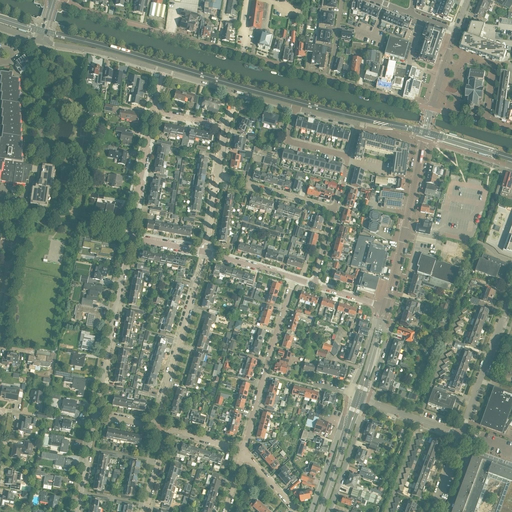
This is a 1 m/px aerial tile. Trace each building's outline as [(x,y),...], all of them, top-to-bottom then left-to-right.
[(134,13),(142,15),(144,5),(148,6),(148,0),(136,0),(136,1),(135,1),(134,6),(135,7),(134,13)] [(162,5),(162,0),(152,0),(152,3),(151,3),(149,16),(163,19),(166,6),(162,5)] [(205,0),(205,3),(204,9),(204,10),(204,13),(211,14),(212,9),(220,11),(221,0),(205,0)] [(228,0),(226,15),(235,16),(238,1),(230,0),(228,0)] [(422,11),(427,13),(429,8),(428,7),(424,6),(425,0),(417,0),(417,4),(417,7),(417,8),(418,8),(422,8),(422,11)] [(441,0),(440,4),(450,8),(452,3),(446,0),(441,0)] [(481,0),(478,8),(487,11),(486,11),(487,12),(491,4),(493,5),(494,2),(488,0),(485,0),(485,2),(481,0)] [(336,5),(336,2),(323,1),(321,9),(327,10),(328,7),(329,7),(330,7),(330,8),(331,8),(336,8),(337,5),(336,5)] [(362,14),(361,13),(363,10),(360,10),(361,5),(361,2),(354,1),(354,4),(353,4),(352,4),(351,10),(353,10),(353,11),(358,12),(357,15),(361,17),(362,14)] [(250,17),(249,20),(250,20),(249,28),(257,29),(260,29),(262,18),(266,19),(266,20),(268,4),(253,2),(252,10),(251,10),(250,17)] [(362,14),(367,15),(370,6),(368,5),(368,4),(365,3),(365,4),(363,10),(361,13),(362,14)] [(439,4),(437,9),(448,14),(450,8),(440,4),(439,4)] [(370,5),(370,6),(367,15),(371,17),(372,17),(375,8),(373,7),(373,6),(370,5)] [(375,8),(372,17),(371,17),(371,19),(376,21),(377,19),(380,11),(380,10),(378,9),(378,8),(375,7),(375,8)] [(487,11),(478,8),(475,15),(478,16),(477,19),(486,23),(487,20),(485,19),(487,13),(486,13),(486,11),(487,11)] [(320,18),(333,20),(333,17),(334,18),(334,14),(327,13),(327,10),(321,9),(320,18)] [(446,19),(448,14),(437,9),(435,15),(437,16),(440,17),(443,18),(443,19),(445,20),(446,19)] [(187,31),(188,31),(192,13),(182,11),(180,16),(186,17),(185,20),(182,19),(180,28),(187,30),(187,31)] [(386,24),(390,14),(388,13),(389,12),(386,11),(385,14),(383,17),(382,21),(381,22),(386,24)] [(192,13),(188,31),(191,32),(191,31),(193,32),(195,23),(193,22),(193,19),(196,20),(197,15),(192,13)] [(390,14),(386,24),(392,26),(392,27),(392,25),(395,16),(393,15),(394,14),(392,14),(391,13),(390,14)] [(395,16),(392,25),(397,27),(400,18),(398,17),(399,16),(396,15),(395,16)] [(397,27),(402,29),(406,20),(405,20),(403,19),(404,18),(401,17),(400,18),(397,27)] [(320,18),(319,27),(325,28),(325,25),(327,25),(333,26),(333,22),(332,22),(333,20),(320,18)] [(408,30),(409,27),(411,23),(411,22),(411,21),(410,20),(406,19),(405,20),(406,20),(402,29),(401,31),(407,33),(408,30)] [(202,20),(200,30),(199,30),(198,36),(201,36),(201,37),(202,38),(204,39),(205,38),(206,36),(210,37),(211,29),(211,28),(207,27),(207,29),(204,29),(205,21),(203,20),(202,20)] [(273,36),(268,35),(269,33),(273,34),(275,28),(277,29),(277,28),(276,28),(278,22),(270,20),(268,26),(267,30),(267,32),(266,32),(267,32),(266,35),(261,34),(258,46),(258,47),(263,48),(265,48),(269,49),(269,50),(270,49),(273,36)] [(423,58),(438,62),(442,50),(440,50),(440,48),(443,46),(448,29),(429,23),(426,35),(429,36),(423,58)] [(461,45),(460,47),(460,49),(461,50),(467,52),(467,49),(470,50),(469,52),(474,54),(474,52),(476,53),(475,55),(476,55),(480,56),(481,53),(483,54),(482,57),(486,58),(487,56),(489,56),(488,59),(489,59),(493,60),(494,58),(496,59),(495,61),(500,63),(501,62),(501,59),(504,60),(506,54),(507,53),(506,52),(505,52),(506,49),(505,49),(500,47),(494,45),(487,43),(482,41),(480,41),(481,37),(483,33),(483,31),(485,26),(485,25),(471,23),(471,24),(469,29),(469,30),(468,34),(470,35),(469,37),(467,36),(466,36),(464,35),(462,42),(462,43),(464,44),(464,46),(462,45),(461,45)] [(225,25),(222,40),(230,41),(232,26),(225,25)] [(325,28),(319,27),(318,36),(330,38),(330,35),(331,36),(332,32),(324,31),(325,28)] [(341,39),(351,41),(352,34),(354,34),(355,31),(349,30),(348,33),(347,33),(347,32),(346,32),(342,32),(341,39)] [(330,38),(318,36),(316,36),(315,45),(322,46),(322,43),(324,43),(325,43),(330,44),(330,40),(329,40),(330,38)] [(384,55),(404,60),(409,43),(389,37),(384,55)] [(273,51),(279,52),(282,44),(275,42),(273,51)] [(295,57),(305,58),(305,54),(304,54),(305,42),(302,42),(302,44),(296,43),(295,57)] [(319,69),(324,69),(327,51),(328,51),(328,49),(305,45),(305,52),(312,53),(311,65),(319,66),(319,69)] [(364,80),(376,83),(378,76),(379,59),(375,59),(376,52),(367,51),(365,68),(367,68),(364,80)] [(16,65),(16,68),(15,68),(20,75),(28,69),(25,64),(28,61),(25,56),(16,63),(17,65),(16,66),(16,65)] [(349,75),(359,76),(362,59),(352,58),(349,75)] [(387,68),(383,89),(390,90),(396,63),(397,63),(397,59),(395,59),(394,63),(389,61),(387,68)] [(343,62),(339,60),(336,60),(334,67),(335,67),(334,71),(337,72),(337,73),(338,74),(339,73),(340,73),(343,62)] [(92,66),(91,72),(88,71),(87,80),(93,81),(94,76),(98,76),(99,67),(98,67),(99,66),(96,66),(95,66),(95,67),(92,67),(92,66)] [(378,87),(383,89),(387,68),(383,67),(382,70),(379,80),(378,87)] [(392,88),(401,90),(406,70),(396,68),(392,88)] [(412,84),(416,71),(416,69),(412,68),(408,78),(410,79),(410,80),(406,83),(403,97),(414,100),(414,96),(417,97),(420,86),(412,84)] [(108,70),(106,70),(105,78),(105,82),(103,82),(102,87),(106,88),(107,79),(111,79),(113,71),(112,71),(112,70),(108,69),(108,70)] [(471,110),(474,111),(475,108),(478,108),(479,102),(482,102),(482,100),(483,100),(484,89),(483,89),(484,81),(483,81),(484,78),(485,72),(471,71),(471,70),(470,70),(469,79),(470,79),(468,87),(467,87),(466,98),(466,100),(468,100),(468,106),(467,107),(471,107),(471,110)] [(423,73),(416,71),(412,84),(420,86),(423,73)] [(501,71),(498,97),(506,98),(510,73),(501,71)] [(116,72),(114,85),(120,86),(121,80),(124,80),(126,75),(122,75),(122,73),(122,72),(119,72),(119,73),(116,72)] [(0,130),(0,134),(2,135),(1,143),(0,143),(0,181),(9,182),(9,181),(13,182),(13,183),(26,184),(26,180),(28,181),(30,172),(38,173),(37,182),(34,182),(33,185),(32,188),(33,188),(30,204),(47,207),(49,190),(49,187),(52,187),(55,167),(43,165),(43,167),(24,164),(25,163),(23,163),(21,162),(22,154),(21,154),(22,146),(21,146),(22,138),(20,137),(21,129),(20,129),(21,121),(20,121),(21,113),(19,113),(20,104),(19,104),(20,96),(19,96),(20,88),(18,88),(19,80),(12,79),(13,73),(9,73),(9,74),(1,73),(0,73),(2,73),(1,82),(2,82),(1,90),(3,90),(1,98),(3,98),(2,107),(3,107),(2,115),(4,115),(2,123),(4,123),(3,131),(0,130)] [(131,104),(138,105),(140,97),(143,98),(144,91),(143,91),(144,82),(138,81),(139,78),(130,76),(129,85),(132,86),(131,93),(133,93),(131,104)] [(176,92),(174,99),(184,102),(185,98),(190,99),(189,102),(192,103),(193,100),(195,95),(180,91),(180,93),(176,92)] [(495,117),(506,121),(509,105),(509,103),(506,102),(506,98),(498,97),(495,117)] [(202,109),(206,110),(217,113),(221,103),(217,102),(218,101),(211,99),(210,100),(204,99),(202,106),(203,106),(202,109)] [(122,111),(121,118),(133,120),(133,122),(138,123),(138,121),(138,122),(139,120),(138,120),(139,114),(122,111)] [(272,128),(275,129),(278,117),(264,113),(263,117),(262,117),(262,119),(263,119),(262,124),(262,123),(273,126),(272,128)] [(239,125),(249,128),(250,128),(252,123),(252,122),(251,122),(249,122),(242,119),(241,119),(242,119),(240,125),(239,125)] [(249,128),(239,125),(240,125),(239,127),(238,127),(237,130),(237,131),(247,134),(249,128)] [(122,133),(121,136),(121,140),(123,141),(122,145),(130,146),(133,135),(125,133),(126,129),(117,127),(116,132),(122,133)] [(169,137),(176,138),(178,128),(171,127),(169,137)] [(181,146),(184,147),(187,134),(184,133),(184,129),(178,128),(176,138),(176,139),(177,136),(183,137),(181,146)] [(187,134),(184,147),(187,147),(188,140),(195,142),(195,139),(196,136),(197,131),(190,130),(190,134),(187,134)] [(210,134),(203,133),(202,136),(202,140),(201,141),(204,142),(205,141),(208,142),(208,141),(211,141),(212,135),(209,135),(210,134)] [(360,134),(360,136),(354,160),(362,162),(364,153),(391,160),(388,176),(405,178),(409,147),(402,145),(402,144),(397,143),(397,144),(368,136),(360,134)] [(234,144),(242,145),(245,146),(246,139),(235,138),(235,140),(234,140),(233,143),(234,143),(234,144)] [(158,148),(157,154),(164,156),(165,149),(167,150),(168,147),(161,145),(160,148),(158,148)] [(116,151),(117,148),(109,146),(108,147),(108,150),(110,151),(109,157),(119,159),(118,164),(125,165),(127,153),(120,151),(120,152),(116,151)] [(273,166),(276,167),(279,154),(254,147),(253,154),(265,157),(263,163),(273,166)] [(200,151),(199,155),(199,158),(200,158),(200,164),(207,165),(208,159),(205,158),(206,152),(200,151)] [(231,162),(239,163),(241,163),(242,163),(243,157),(232,155),(232,156),(232,158),(231,158),(230,161),(231,162)] [(430,166),(428,174),(437,176),(442,177),(444,169),(430,166)] [(162,168),(155,167),(153,173),(156,174),(156,177),(163,178),(163,175),(160,175),(162,168)] [(96,177),(103,178),(104,171),(98,169),(96,177)] [(257,180),(259,181),(261,174),(255,172),(253,179),(253,180),(256,181),(257,180)] [(268,173),(267,176),(265,182),(265,183),(268,184),(269,183),(271,184),(273,177),(274,175),(268,173)] [(511,187),(511,185),(511,184),(511,174),(507,173),(499,199),(511,202),(511,198),(511,187)] [(437,176),(428,174),(426,183),(435,185),(437,176)] [(122,181),(123,177),(111,175),(109,175),(107,183),(112,184),(112,187),(120,189),(121,183),(121,181),(122,181)] [(277,186),(283,188),(286,178),(283,177),(282,180),(279,179),(277,186)] [(376,177),(375,185),(374,187),(374,190),(380,191),(381,186),(382,187),(394,188),(395,187),(396,187),(396,189),(404,190),(405,180),(397,179),(397,180),(396,180),(396,179),(376,177)] [(151,184),(151,187),(162,189),(163,183),(164,183),(165,182),(165,180),(155,178),(155,181),(152,180),(152,181),(151,181),(150,183),(151,184)] [(286,178),(283,188),(289,189),(291,182),(287,181),(288,179),(286,178)] [(293,190),(300,192),(302,184),(300,183),(301,180),(298,180),(296,179),(296,182),(295,182),(293,190)] [(436,187),(427,185),(426,190),(442,194),(443,189),(440,188),(439,191),(436,190),(436,187)] [(313,196),(313,197),(315,189),(312,188),(312,186),(310,186),(309,187),(307,195),(313,196)] [(151,187),(150,193),(160,195),(162,189),(151,187)] [(426,190),(425,195),(428,196),(428,198),(422,197),(420,204),(426,205),(431,206),(432,203),(429,202),(430,199),(433,200),(433,199),(434,199),(440,200),(442,194),(426,190)] [(382,191),(380,191),(378,203),(381,204),(381,208),(384,208),(401,210),(402,206),(400,205),(400,202),(402,203),(403,194),(390,192),(382,191)] [(326,192),(324,200),(330,201),(329,201),(330,201),(332,194),(326,192)] [(150,193),(148,199),(159,201),(160,195),(150,193)] [(248,207),(254,208),(257,198),(251,197),(248,207)] [(257,198),(254,208),(260,210),(263,200),(262,200),(262,199),(259,198),(259,199),(257,198)] [(159,201),(148,199),(148,202),(147,202),(147,203),(146,205),(147,205),(147,206),(150,207),(150,209),(161,212),(161,209),(158,208),(159,201)] [(265,211),(266,209),(268,202),(266,201),(266,200),(263,199),(263,200),(260,210),(265,211)] [(266,209),(274,211),(276,206),(273,205),(274,203),(268,202),(266,209)] [(95,213),(105,215),(113,216),(112,216),(114,206),(115,206),(107,205),(97,203),(95,213)] [(276,215),(281,216),(284,206),(279,205),(278,207),(276,206),(274,211),(272,218),(275,218),(276,215)] [(428,214),(434,215),(434,210),(435,208),(422,205),(422,206),(421,206),(421,208),(421,209),(420,212),(428,214)] [(190,211),(189,218),(195,219),(196,212),(200,213),(200,207),(193,206),(192,211),(190,211)] [(281,216),(287,218),(290,208),(284,206),(281,216)] [(293,219),(293,220),(296,210),(290,208),(287,218),(293,219)] [(296,210),(293,220),(295,220),(296,219),(299,220),(301,211),(301,210),(298,210),(296,210)] [(366,219),(369,219),(370,219),(368,220),(369,223),(370,224),(369,230),(370,232),(376,234),(376,233),(377,232),(378,232),(379,227),(381,226),(386,227),(387,227),(388,226),(390,220),(389,218),(383,216),(383,217),(382,215),(380,216),(378,214),(379,214),(373,212),(373,213),(371,214),(368,213),(366,219)] [(314,223),(312,229),(320,231),(321,228),(320,228),(322,223),(323,220),(323,219),(312,216),(310,222),(314,223)] [(153,231),(160,232),(161,224),(162,220),(159,220),(159,221),(155,220),(155,223),(153,231)] [(416,232),(424,234),(430,235),(432,222),(427,221),(426,224),(421,223),(420,225),(417,224),(416,232)] [(166,233),(172,234),(174,224),(171,223),(170,224),(167,223),(167,226),(166,233)] [(178,235),(184,236),(185,229),(186,226),(183,226),(183,228),(179,228),(178,235)] [(185,229),(184,236),(190,238),(192,227),(186,226),(185,229)] [(340,227),(338,234),(346,236),(349,236),(352,237),(353,234),(349,233),(350,228),(343,226),(343,228),(340,227)] [(503,251),(511,254),(511,231),(511,232),(511,234),(509,240),(509,239),(508,241),(506,247),(506,248),(505,251),(503,250),(503,251)] [(302,239),(306,240),(317,242),(317,239),(318,240),(319,237),(318,237),(318,236),(308,233),(307,237),(303,236),(302,239)] [(348,240),(349,236),(346,236),(338,234),(337,240),(344,242),(350,243),(351,241),(348,240)] [(227,236),(220,235),(219,238),(218,241),(219,241),(222,242),(222,244),(225,244),(226,242),(227,236)] [(359,236),(356,245),(384,253),(385,248),(373,245),(374,239),(359,236)] [(317,242),(306,240),(305,241),(304,245),(307,246),(315,248),(315,247),(316,247),(316,245),(317,242)] [(335,246),(346,249),(348,250),(349,247),(343,245),(344,242),(337,240),(335,246)] [(106,259),(111,260),(111,257),(112,257),(112,255),(113,250),(106,249),(102,248),(102,245),(94,244),(90,243),(85,242),(84,242),(84,243),(83,247),(91,249),(90,253),(100,255),(100,258),(105,259),(106,259)] [(287,265),(294,267),(297,257),(290,255),(293,244),(291,243),(290,243),(288,252),(287,256),(289,257),(287,265)] [(249,254),(255,256),(257,246),(252,244),(251,247),(249,254)] [(385,253),(384,253),(356,245),(351,266),(361,269),(360,273),(367,275),(368,271),(370,271),(369,272),(379,275),(385,253)] [(257,246),(255,256),(260,257),(263,247),(257,246)] [(335,246),(333,252),(341,254),(347,256),(347,253),(345,252),(346,249),(335,246)] [(265,259),(271,260),(274,251),(268,249),(265,259)] [(297,257),(294,267),(301,269),(304,261),(307,262),(310,250),(307,249),(304,259),(297,257)] [(271,260),(277,262),(279,252),(274,251),(271,260)] [(284,255),(287,256),(288,252),(285,251),(284,253),(279,252),(277,262),(282,264),(284,257),(284,255)] [(140,253),(139,255),(139,257),(138,259),(141,259),(148,261),(149,253),(147,253),(143,252),(143,253),(140,253)] [(341,254),(333,252),(331,258),(339,260),(341,254)] [(461,269),(443,263),(421,255),(417,267),(419,267),(417,273),(455,286),(461,269)] [(488,258),(482,256),(481,260),(480,259),(479,259),(475,272),(495,279),(496,277),(505,280),(506,277),(505,277),(508,268),(509,269),(510,265),(500,261),(499,262),(488,258)] [(172,265),(171,265),(171,268),(177,269),(178,266),(180,259),(174,258),(172,265)] [(178,266),(184,268),(187,269),(188,263),(186,263),(186,260),(182,259),(180,259),(178,266)] [(219,274),(221,267),(216,265),(213,275),(219,277),(219,274)] [(92,279),(100,280),(101,275),(107,276),(108,269),(102,268),(95,266),(92,279)] [(339,281),(345,283),(348,276),(350,268),(348,267),(346,272),(345,275),(342,274),(339,281)] [(348,276),(345,283),(352,285),(354,279),(357,280),(358,276),(359,270),(356,269),(355,275),(354,274),(352,276),(352,277),(348,276)] [(236,279),(239,272),(233,270),(231,277),(230,280),(233,280),(233,279),(235,279),(236,279)] [(333,279),(339,281),(342,274),(343,271),(340,270),(339,273),(336,272),(333,271),(332,275),(334,276),(333,279)] [(134,277),(133,280),(144,282),(145,275),(149,276),(149,273),(139,271),(138,274),(134,273),(133,273),(133,277),(134,277)] [(247,284),(250,275),(244,274),(241,283),(243,284),(244,281),(247,282),(247,284)] [(360,274),(357,286),(364,288),(363,289),(375,292),(377,286),(379,280),(360,274)] [(417,275),(417,274),(417,275),(414,274),(414,276),(413,277),(413,279),(412,279),(434,286),(440,288),(447,290),(449,284),(440,281),(428,277),(428,279),(421,277),(421,276),(417,275)] [(250,275),(247,284),(253,286),(255,277),(250,275)] [(412,284),(411,285),(419,288),(420,287),(423,287),(423,285),(434,289),(434,286),(412,279),(413,280),(412,282),(412,281),(411,284),(412,284)] [(133,280),(132,286),(143,288),(144,282),(133,280)] [(273,283),(271,289),(278,292),(280,285),(273,283)] [(81,305),(91,307),(92,307),(93,301),(97,302),(98,298),(97,297),(98,292),(99,292),(97,292),(98,290),(102,290),(102,287),(85,284),(83,289),(88,290),(91,291),(90,296),(87,295),(86,299),(82,298),(81,305)] [(172,290),(175,290),(182,292),(184,287),(180,286),(176,284),(175,284),(173,284),(172,290)] [(207,288),(206,290),(216,293),(218,287),(215,286),(215,287),(208,285),(207,285),(206,288),(207,288)] [(410,289),(410,290),(423,295),(424,292),(421,291),(422,289),(419,288),(411,285),(411,286),(410,287),(410,288),(410,289)] [(132,286),(131,292),(142,294),(143,288),(132,286)] [(482,294),(482,295),(492,298),(494,292),(484,288),(483,291),(485,292),(484,295),(482,294)] [(278,292),(271,289),(269,295),(276,298),(278,292)] [(175,290),(173,296),(180,298),(182,292),(175,290)] [(423,295),(410,290),(409,293),(408,294),(408,295),(409,296),(410,296),(412,296),(412,297),(419,300),(420,296),(423,297),(423,295)] [(131,292),(130,298),(140,300),(142,294),(131,292)] [(299,300),(305,302),(307,294),(301,292),(299,300)] [(305,302),(311,303),(313,296),(307,294),(305,302)] [(269,295),(266,303),(273,305),(274,304),(275,304),(276,298),(269,295)] [(492,298),(482,295),(480,301),(490,304),(492,298)] [(205,296),(203,302),(210,304),(213,305),(215,299),(213,298),(205,296)] [(140,300),(130,298),(128,305),(132,306),(131,308),(139,310),(140,300)] [(321,306),(327,308),(329,301),(323,299),(321,306)] [(407,304),(406,306),(423,311),(424,309),(415,307),(416,303),(407,300),(406,304),(407,304)] [(166,307),(169,308),(177,310),(178,304),(171,302),(168,301),(166,307)] [(329,301),(327,308),(326,310),(328,311),(329,308),(333,310),(335,303),(329,301)] [(86,326),(97,328),(97,324),(99,324),(100,319),(101,317),(99,316),(99,313),(101,314),(102,310),(77,305),(75,320),(81,321),(83,313),(88,314),(86,326)] [(261,311),(264,312),(271,314),(273,308),(266,306),(265,309),(262,308),(261,311)] [(343,313),(349,315),(351,308),(345,306),(343,313)] [(404,313),(412,315),(413,310),(422,313),(423,311),(406,306),(405,308),(404,311),(405,311),(404,313)] [(169,308),(168,314),(175,316),(177,310),(169,308)] [(351,308),(349,315),(347,320),(349,321),(350,318),(354,319),(357,310),(351,308)] [(480,308),(478,314),(486,317),(487,315),(489,311),(488,311),(480,308)] [(127,312),(126,318),(134,320),(137,320),(138,314),(143,315),(143,312),(131,310),(130,313),(127,312)] [(271,314),(264,312),(262,318),(269,320),(271,314)] [(165,313),(163,318),(173,321),(175,316),(168,314),(165,313)] [(293,313),(291,319),(298,321),(300,316),(293,313)] [(404,313),(402,319),(418,324),(419,321),(411,318),(412,315),(404,313)] [(207,314),(205,320),(212,322),(215,323),(217,317),(207,314)] [(478,314),(476,320),(484,323),(485,321),(486,318),(486,317),(478,314)] [(126,318),(125,325),(135,327),(132,326),(134,320),(126,318)] [(163,318),(161,324),(172,327),(173,321),(163,318)] [(269,320),(262,318),(260,324),(267,327),(269,320)] [(291,319),(289,325),(296,327),(298,321),(291,319)] [(418,324),(402,319),(402,320),(401,320),(400,324),(408,327),(409,324),(417,327),(418,324)] [(471,325),(473,327),(473,326),(481,329),(482,327),(483,327),(484,324),(484,323),(476,320),(473,319),(471,325)] [(363,336),(367,337),(370,330),(366,329),(368,323),(360,320),(358,326),(359,327),(358,331),(359,331),(358,334),(363,336)] [(172,327),(161,324),(160,330),(161,331),(160,334),(166,335),(167,332),(170,333),(172,327)] [(125,325),(123,331),(131,333),(134,333),(135,327),(125,325)] [(473,327),(471,333),(479,335),(480,333),(481,333),(482,330),(481,330),(481,329),(473,326),(473,327)] [(254,335),(257,336),(264,338),(266,332),(253,328),(253,330),(255,331),(254,335)] [(405,338),(406,338),(406,339),(406,340),(405,341),(414,344),(415,341),(413,340),(415,333),(399,328),(397,334),(406,337),(405,338)] [(81,349),(91,351),(93,341),(94,341),(95,337),(89,336),(90,333),(82,331),(81,335),(84,335),(81,349)] [(123,331),(122,337),(130,339),(131,339),(132,336),(131,336),(131,333),(123,331)] [(354,338),(353,342),(361,345),(363,338),(355,336),(356,335),(352,334),(350,333),(349,336),(354,338)] [(471,333),(469,339),(477,342),(478,339),(478,340),(480,336),(479,336),(479,335),(471,333)] [(254,337),(252,341),(262,344),(264,338),(257,336),(254,335),(251,334),(250,336),(254,337)] [(160,339),(158,345),(166,347),(167,341),(164,340),(165,337),(159,335),(158,339),(160,339)] [(286,336),(284,342),(299,346),(300,344),(295,342),(296,339),(286,336)] [(130,339),(122,337),(121,344),(124,345),(124,347),(131,349),(131,346),(129,345),(130,339)] [(200,337),(198,342),(208,345),(210,340),(207,339),(200,337)] [(456,342),(455,345),(465,348),(466,345),(467,346),(467,345),(475,348),(476,346),(477,342),(469,339),(468,342),(465,341),(463,344),(456,342)] [(252,343),(251,347),(260,350),(262,344),(252,341),(250,340),(249,342),(252,343)] [(352,345),(351,349),(359,351),(361,345),(353,342),(347,340),(347,343),(352,345)] [(394,343),(393,345),(401,348),(403,343),(395,340),(394,340),(394,341),(393,342),(394,343)] [(199,349),(199,351),(208,354),(208,352),(207,351),(208,345),(198,342),(197,348),(199,349)] [(299,346),(284,342),(282,347),(290,350),(290,347),(294,348),(294,347),(305,351),(306,349),(299,346)] [(154,350),(157,351),(164,353),(166,347),(158,345),(156,344),(154,350)] [(331,352),(332,349),(332,347),(324,344),(322,349),(328,351),(331,352)] [(260,350),(251,347),(246,345),(245,347),(250,349),(248,355),(254,356),(254,354),(258,356),(260,350)] [(391,350),(391,352),(399,355),(401,348),(393,345),(392,348),(391,348),(391,350)] [(459,357),(462,358),(470,361),(470,360),(471,359),(473,355),(472,355),(472,354),(464,352),(465,351),(464,351),(465,348),(455,345),(454,347),(461,350),(459,357)] [(350,351),(349,355),(357,358),(359,351),(351,349),(345,347),(345,349),(350,351)] [(120,351),(118,357),(126,359),(127,352),(130,353),(130,350),(123,349),(123,351),(120,351)] [(73,355),(71,365),(83,368),(85,357),(78,355),(78,352),(73,351),(68,350),(67,353),(68,353),(67,354),(70,355),(70,353),(72,354),(73,355)] [(195,353),(194,359),(203,362),(205,356),(207,357),(208,354),(199,351),(198,354),(195,353)] [(283,363),(280,373),(286,374),(287,370),(289,370),(289,367),(287,367),(288,366),(287,366),(288,363),(288,360),(289,360),(291,353),(285,352),(284,357),(283,362),(282,363),(283,363)] [(357,358),(349,355),(341,352),(339,356),(344,358),(345,356),(348,357),(347,361),(354,364),(357,358)] [(390,354),(389,357),(400,361),(402,356),(401,355),(399,355),(391,352),(390,352),(389,354),(390,354)] [(9,363),(12,363),(14,354),(8,353),(7,355),(5,355),(4,358),(2,357),(1,364),(8,365),(9,363)] [(14,354),(12,363),(16,364),(15,366),(20,367),(21,361),(19,361),(20,355),(14,354)] [(37,359),(36,367),(39,367),(40,366),(48,368),(50,366),(51,363),(55,364),(57,355),(50,354),(50,357),(38,355),(37,359)] [(247,361),(246,364),(255,367),(257,361),(248,359),(247,358),(247,356),(240,354),(239,356),(245,358),(244,360),(247,361)] [(28,362),(27,364),(29,365),(29,370),(35,371),(35,367),(36,367),(37,359),(35,359),(35,357),(29,356),(28,360),(28,362)] [(150,361),(153,362),(161,365),(162,359),(155,356),(152,356),(150,361)] [(118,357),(117,364),(125,365),(128,366),(129,359),(126,359),(118,357)] [(400,361),(389,357),(388,360),(387,361),(388,362),(387,362),(396,365),(399,366),(400,361)] [(462,358),(460,364),(468,367),(469,365),(470,361),(462,358)] [(194,359),(192,364),(202,367),(203,362),(194,359)] [(316,372),(322,374),(326,360),(324,360),(323,365),(319,364),(316,372)] [(274,371),(280,373),(283,363),(282,363),(283,362),(280,361),(279,364),(276,363),(274,371)] [(153,362),(152,368),(159,370),(161,365),(153,362)] [(327,375),(333,376),(336,363),(335,362),(333,367),(330,366),(327,375)] [(245,370),(253,373),(255,367),(246,364),(243,363),(242,369),(245,370)] [(192,364),(190,370),(200,373),(202,367),(192,364)] [(305,364),(303,371),(313,373),(315,366),(305,364)] [(460,364),(458,370),(465,373),(466,373),(466,371),(467,371),(468,368),(468,367),(460,364)] [(338,378),(343,379),(347,366),(345,365),(344,370),(340,369),(338,378)] [(385,369),(384,372),(395,375),(392,374),(393,369),(386,366),(386,367),(385,367),(385,369)] [(149,367),(147,373),(157,376),(159,370),(152,368),(149,367)] [(116,370),(115,376),(126,378),(127,372),(124,372),(124,371),(116,370)] [(190,370),(189,376),(198,379),(200,373),(190,370)] [(253,373),(245,370),(243,376),(238,374),(237,377),(242,379),(242,378),(248,380),(249,378),(251,378),(253,373)] [(458,370),(455,376),(463,379),(464,377),(465,377),(466,374),(465,373),(458,370)] [(84,391),(86,380),(71,377),(72,374),(56,371),(55,376),(65,377),(64,382),(73,384),(72,389),(75,389),(75,390),(79,391),(79,390),(84,391)] [(383,374),(382,377),(390,380),(390,379),(393,380),(395,375),(384,372),(384,374),(383,374)] [(149,377),(148,380),(155,382),(157,376),(147,373),(146,376),(149,377)] [(126,378),(115,376),(114,379),(113,379),(113,382),(114,382),(114,383),(117,384),(116,386),(123,388),(124,385),(121,384),(122,381),(125,381),(126,379),(126,378)] [(189,376),(187,381),(197,384),(198,379),(189,376)] [(455,376),(453,383),(461,386),(461,385),(462,383),(464,380),(463,380),(463,379),(455,376)] [(382,381),(381,383),(389,386),(392,387),(396,389),(396,388),(398,389),(399,386),(393,384),(394,382),(390,380),(382,377),(381,381),(382,381)] [(155,382),(148,380),(145,379),(144,385),(145,385),(144,388),(150,390),(150,387),(154,388),(155,382)] [(238,389),(240,389),(248,391),(250,385),(246,384),(247,382),(241,380),(240,383),(242,383),(241,386),(238,386),(238,389)] [(197,384),(187,381),(185,387),(195,390),(197,384)] [(271,381),(270,387),(277,389),(279,383),(271,381)] [(439,387),(438,388),(442,389),(442,390),(447,391),(454,394),(455,390),(459,392),(459,391),(460,389),(460,390),(461,386),(453,383),(450,382),(448,388),(443,386),(442,386),(440,385),(440,386),(439,387)] [(381,383),(380,386),(379,386),(379,388),(379,389),(385,391),(385,393),(390,395),(393,387),(392,387),(389,386),(381,383)] [(270,387),(268,394),(276,396),(277,389),(270,387)] [(292,395),(298,396),(300,389),(294,387),(292,395)] [(442,389),(438,388),(434,387),(433,390),(427,405),(446,412),(451,414),(456,399),(445,395),(447,391),(442,390),(442,389)] [(177,390),(175,395),(182,397),(185,398),(188,390),(181,388),(180,391),(177,390)] [(4,399),(18,401),(19,392),(13,391),(13,390),(6,389),(6,392),(2,391),(1,396),(5,397),(4,399)] [(240,389),(239,395),(246,398),(248,391),(240,389)] [(300,397),(305,398),(307,390),(300,389),(298,396),(298,398),(300,399),(300,397)] [(511,424),(511,419),(508,418),(511,406),(511,396),(503,393),(503,392),(503,393),(503,392),(495,389),(495,390),(495,391),(493,394),(482,426),(502,434),(503,433),(504,434),(504,433),(505,431),(506,430),(507,430),(510,426),(509,425),(510,424),(511,425),(511,424)] [(44,393),(32,391),(31,395),(34,396),(32,403),(41,405),(42,401),(44,401),(45,397),(44,397),(44,393)] [(312,392),(310,400),(317,401),(319,394),(312,392)] [(328,403),(331,395),(324,393),(322,405),(327,406),(328,403)] [(268,394),(266,400),(274,402),(276,396),(268,394)] [(239,395),(237,402),(245,404),(246,398),(239,395)] [(113,406),(119,407),(121,399),(120,399),(121,397),(114,396),(114,398),(111,397),(110,402),(113,403),(113,406)] [(119,407),(125,408),(127,399),(127,398),(121,397),(120,399),(121,399),(119,407)] [(125,408),(132,409),(133,400),(127,399),(125,408)] [(132,409),(138,411),(140,400),(134,399),(133,400),(132,409)] [(63,412),(75,414),(77,402),(66,400),(63,412)] [(140,411),(141,411),(140,413),(144,413),(144,412),(145,412),(146,402),(140,400),(138,411),(140,411)] [(274,402),(266,400),(265,406),(267,407),(266,409),(274,411),(274,409),(276,409),(277,405),(275,405),(276,402),(274,402)] [(245,404),(237,402),(235,408),(243,410),(245,404)] [(170,412),(173,413),(172,416),(176,417),(176,414),(180,415),(182,409),(179,409),(179,408),(172,406),(170,412)] [(226,416),(226,419),(240,423),(241,416),(239,415),(239,412),(231,410),(230,414),(231,414),(230,416),(229,417),(226,416)] [(198,424),(200,417),(201,414),(192,411),(190,419),(192,420),(192,422),(198,424)] [(263,413),(261,419),(269,421),(271,421),(272,419),(269,419),(270,415),(272,415),(272,414),(275,415),(276,413),(266,411),(265,413),(263,413)] [(309,414),(305,426),(315,429),(314,433),(313,434),(314,434),(315,434),(327,438),(328,435),(329,435),(330,435),(331,431),(330,431),(332,425),(325,423),(324,423),(318,421),(319,419),(314,417),(315,414),(311,413),(310,412),(309,414)] [(62,429),(70,431),(70,430),(72,422),(72,423),(72,422),(64,421),(65,417),(55,415),(54,419),(56,420),(54,427),(62,428),(62,429)] [(200,417),(198,424),(204,426),(204,423),(207,424),(209,416),(207,415),(206,418),(200,417)] [(17,423),(16,432),(19,432),(20,433),(20,432),(23,432),(23,433),(26,433),(26,430),(28,431),(29,424),(35,425),(36,419),(30,418),(30,419),(22,418),(21,423),(17,423)] [(231,423),(231,426),(238,428),(240,423),(226,419),(225,422),(231,423)] [(261,419),(260,425),(267,427),(269,421),(261,419)] [(367,427),(366,429),(377,433),(379,427),(382,428),(383,424),(372,420),(370,424),(368,423),(367,424),(366,426),(367,427)] [(260,425),(258,431),(266,433),(267,427),(260,425)] [(238,428),(231,426),(228,426),(225,434),(233,436),(234,434),(236,435),(238,428)] [(377,433),(366,429),(365,432),(364,432),(364,434),(364,435),(366,436),(364,442),(370,444),(372,438),(375,439),(377,433)] [(113,440),(114,440),(115,432),(108,430),(107,434),(104,433),(103,440),(106,441),(106,439),(111,439),(110,442),(113,443),(113,440)] [(266,433),(258,431),(256,438),(264,440),(266,433)] [(308,438),(309,435),(309,433),(303,431),(301,439),(306,441),(306,439),(307,439),(308,438)] [(120,441),(122,433),(115,432),(114,440),(117,441),(117,442),(120,442),(120,441)] [(127,444),(127,443),(128,434),(122,433),(120,441),(124,442),(124,443),(127,444)] [(134,444),(135,436),(128,434),(127,443),(131,443),(130,446),(133,447),(134,444)] [(51,435),(50,439),(51,439),(50,446),(61,448),(60,452),(67,454),(67,453),(69,442),(69,441),(64,440),(65,437),(51,435)] [(135,436),(134,444),(138,445),(138,446),(140,446),(140,447),(141,448),(141,447),(143,447),(145,440),(142,440),(142,437),(135,436)] [(432,439),(430,444),(438,447),(441,442),(432,439)] [(24,446),(19,446),(14,445),(11,458),(19,459),(20,453),(31,455),(33,443),(25,441),(24,446)] [(306,447),(304,447),(306,443),(300,441),(295,455),(302,457),(304,450),(305,450),(306,447)] [(318,451),(326,453),(327,450),(328,450),(328,448),(327,448),(328,447),(326,446),(318,444),(316,450),(318,451)] [(430,444),(428,450),(436,453),(438,447),(430,444)] [(177,455),(186,457),(187,454),(189,447),(183,445),(182,447),(180,446),(179,448),(178,451),(177,455)] [(256,451),(261,456),(267,451),(262,446),(256,451)] [(367,452),(368,450),(362,448),(361,450),(359,449),(359,450),(358,450),(357,452),(358,452),(357,455),(368,459),(369,456),(366,455),(367,452)] [(195,457),(198,458),(200,450),(195,449),(191,459),(194,460),(195,457)] [(203,459),(204,460),(206,452),(200,450),(198,458),(201,459),(200,461),(202,462),(203,459)] [(428,450),(426,456),(434,459),(436,453),(428,450)] [(261,456),(265,461),(271,456),(267,451),(261,456)] [(204,460),(210,461),(212,454),(206,452),(204,460)] [(99,462),(107,464),(108,464),(109,464),(111,458),(111,454),(101,453),(101,456),(100,455),(99,462)] [(64,470),(71,472),(71,471),(73,462),(66,460),(66,461),(65,460),(66,457),(57,455),(48,454),(50,456),(50,457),(53,457),(53,458),(55,459),(54,464),(57,464),(57,466),(65,467),(64,470)] [(368,459),(357,455),(356,457),(355,458),(355,459),(355,460),(355,461),(359,462),(359,464),(360,465),(359,465),(362,466),(364,460),(367,461),(368,459)] [(511,511),(511,470),(506,468),(505,465),(479,456),(474,455),(473,458),(472,457),(451,511),(511,511)] [(218,456),(214,466),(220,467),(221,467),(221,468),(223,469),(225,461),(222,460),(223,457),(218,456)] [(265,461),(269,466),(275,461),(271,456),(265,461)] [(426,456),(424,461),(433,465),(435,461),(434,461),(434,459),(426,456)] [(131,468),(131,469),(139,470),(140,463),(137,463),(138,459),(132,458),(131,462),(130,461),(129,464),(129,465),(130,465),(130,468),(131,468)] [(275,461),(269,466),(273,471),(279,465),(275,461)] [(422,467),(430,470),(431,468),(432,469),(433,465),(424,461),(422,467)] [(99,462),(97,469),(106,470),(106,467),(107,467),(108,464),(107,464),(99,462)] [(310,474),(310,475),(315,477),(317,472),(319,473),(321,468),(319,467),(319,465),(310,462),(308,469),(307,469),(306,469),(305,469),(305,470),(305,471),(305,472),(305,473),(306,473),(307,473),(308,473),(310,474)] [(181,467),(174,465),(173,468),(171,467),(169,473),(176,475),(179,476),(182,467),(181,467)] [(278,476),(282,481),(288,476),(289,475),(287,472),(289,470),(285,466),(278,472),(280,475),(278,476)] [(422,467),(420,473),(428,476),(430,470),(422,467)] [(97,469),(96,476),(104,477),(105,473),(106,474),(107,471),(106,471),(106,470),(97,469)] [(130,475),(138,477),(139,470),(131,469),(130,472),(129,472),(129,475),(130,475)] [(7,470),(6,476),(8,476),(7,484),(14,485),(13,490),(20,491),(21,484),(16,483),(17,480),(20,480),(21,474),(18,473),(15,472),(7,470)] [(44,485),(54,487),(53,487),(60,488),(61,488),(60,488),(62,478),(55,477),(48,476),(48,473),(37,471),(36,476),(40,477),(41,476),(46,477),(44,484),(44,485)] [(363,478),(369,480),(371,474),(361,471),(360,473),(364,475),(363,478)] [(169,473),(167,479),(175,481),(176,475),(169,473)] [(420,473),(418,478),(426,481),(428,476),(420,473)] [(212,474),(209,485),(219,488),(220,482),(218,481),(219,476),(212,474)] [(128,482),(137,484),(138,477),(130,475),(129,479),(128,479),(127,482),(128,482)] [(348,480),(356,483),(357,480),(359,481),(361,477),(356,475),(356,477),(350,475),(349,477),(348,477),(348,479),(348,480)] [(96,476),(95,482),(103,484),(104,480),(105,480),(105,478),(104,477),(96,476)] [(288,476),(282,481),(286,485),(290,482),(292,485),(297,480),(293,476),(291,478),(288,476)] [(418,478),(416,484),(424,487),(426,481),(418,478)] [(167,479),(166,485),(176,488),(178,482),(175,481),(167,479)] [(356,483),(348,480),(348,481),(347,481),(346,483),(347,484),(346,486),(354,489),(356,490),(357,487),(355,486),(356,483)] [(289,489),(291,491),(300,483),(298,481),(289,489)] [(103,484),(95,482),(93,490),(97,490),(96,493),(103,495),(104,492),(102,491),(102,487),(103,487),(104,484),(103,484)] [(127,489),(135,491),(137,484),(128,482),(128,486),(127,486),(126,489),(127,489)] [(210,489),(210,492),(217,494),(219,488),(209,485),(206,484),(205,487),(210,489)] [(416,484),(414,489),(422,492),(424,487),(416,484)] [(166,485),(164,490),(174,493),(176,488),(166,485)] [(135,491),(127,489),(126,493),(125,493),(125,495),(124,495),(123,498),(130,500),(131,497),(134,497),(135,491)] [(380,498),(370,494),(356,490),(354,489),(352,496),(378,505),(379,502),(380,498)] [(371,491),(370,494),(380,498),(379,502),(381,503),(384,493),(382,492),(371,489),(370,491),(371,491)] [(422,492),(414,489),(412,496),(420,498),(422,492)] [(164,490),(162,496),(172,499),(174,493),(164,490)] [(307,492),(303,492),(305,500),(310,499),(309,495),(312,495),(311,490),(307,490),(307,492)] [(49,508),(56,510),(56,509),(58,498),(51,496),(51,497),(46,496),(47,493),(40,491),(40,495),(41,496),(40,502),(50,504),(49,508)] [(305,500),(303,492),(298,493),(296,492),(294,494),(297,497),(299,497),(300,501),(305,500)] [(0,506),(4,507),(5,504),(14,505),(15,499),(13,499),(14,494),(6,493),(5,497),(0,496),(0,506)] [(163,503),(162,506),(169,508),(170,505),(171,505),(172,499),(162,496),(160,502),(163,503)] [(92,499),(90,506),(99,508),(99,504),(100,504),(101,501),(102,502),(103,498),(95,497),(95,500),(92,499)] [(203,502),(206,503),(214,505),(215,500),(205,497),(203,502)] [(341,502),(341,503),(353,507),(355,502),(343,497),(342,500),(342,499),(341,499),(341,500),(340,500),(340,501),(340,502),(341,502)] [(253,507),(258,511),(263,506),(258,501),(256,504),(251,500),(247,504),(252,509),(253,507)] [(131,511),(132,507),(132,504),(117,501),(116,504),(118,505),(122,506),(120,511),(131,511)] [(404,504),(403,506),(414,510),(415,509),(416,509),(417,505),(416,505),(408,502),(407,505),(404,504)] [(206,503),(204,509),(212,511),(214,505),(206,503)]
